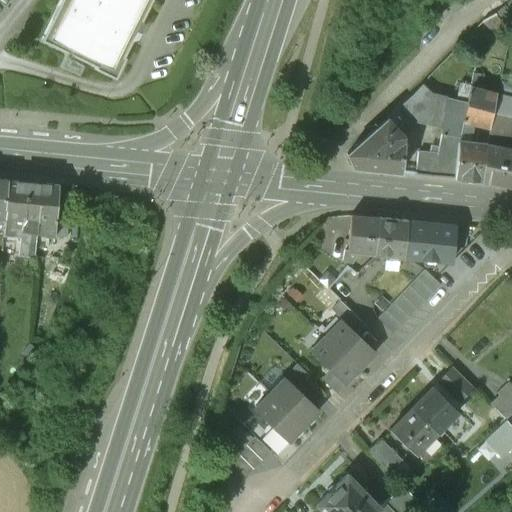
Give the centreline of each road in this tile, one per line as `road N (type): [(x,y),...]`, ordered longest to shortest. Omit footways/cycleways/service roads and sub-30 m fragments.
road 1 (residential): [(511,253),(301,476)]
road 2 (residential): [(268,0),(237,35),(201,107),(113,162)]
road 3 (tertiary): [(177,317),(240,242),(346,190)]
road 4 (primary): [(115,511),(177,317)]
road 5 (primary): [(222,179),(282,0)]
road 6 (tertiary): [(346,190),(511,211)]
road 7 (primary): [(177,317),(222,179)]
road 8 (tertiary): [(222,179),(346,190)]
